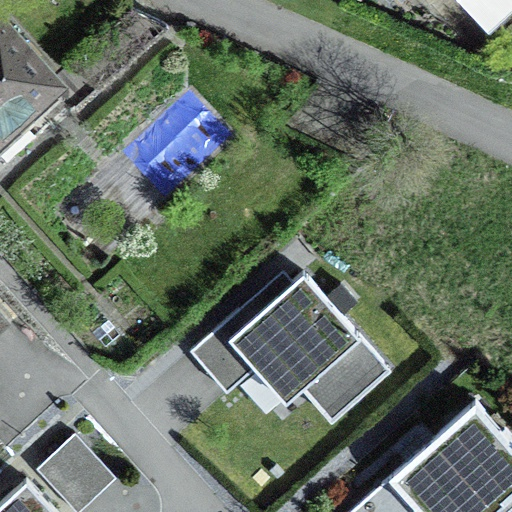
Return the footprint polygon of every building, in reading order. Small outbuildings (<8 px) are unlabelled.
[(474,0),(491,18),(511,0),(474,0)] [(0,132),(56,81),(0,20),(0,132)] [(313,437),(384,374),(298,279),(227,343),(313,437)] [(411,511),(511,511),(511,451),(468,406),(386,485),(411,511)] [(40,511),(22,494),(3,511),(40,511)]
